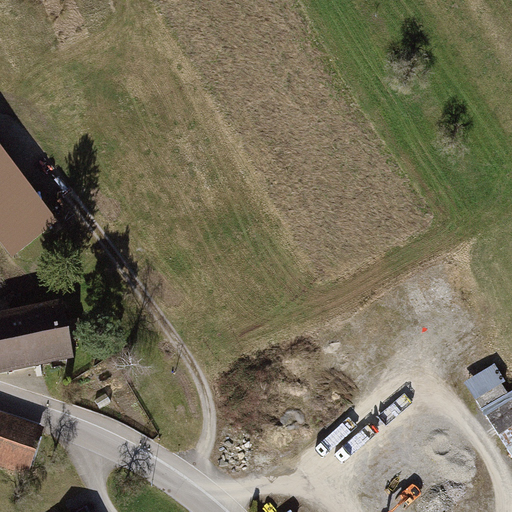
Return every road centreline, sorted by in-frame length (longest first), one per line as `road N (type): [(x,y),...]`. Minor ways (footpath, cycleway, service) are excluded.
road 1 (residential): [(0,125),(38,161),(209,393),(213,427),(184,494)]
road 2 (tertiary): [(0,407),(78,434),(184,494)]
